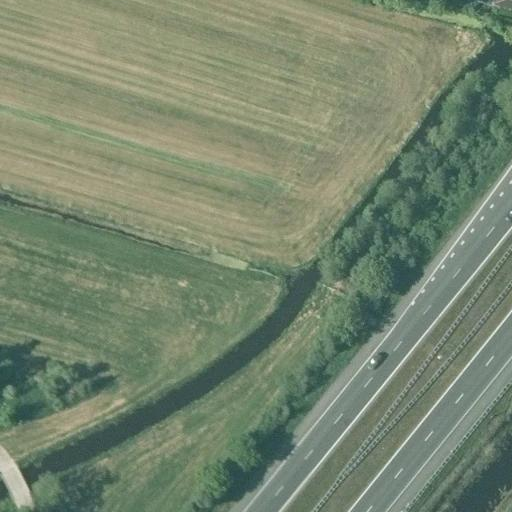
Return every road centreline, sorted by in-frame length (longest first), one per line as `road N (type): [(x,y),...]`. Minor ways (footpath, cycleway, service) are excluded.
road 1 (motorway): [(511,204),(262,511)]
road 2 (motorway): [(362,511),(511,328)]
